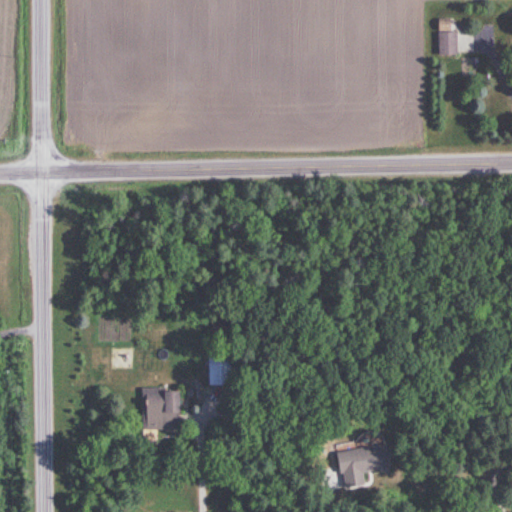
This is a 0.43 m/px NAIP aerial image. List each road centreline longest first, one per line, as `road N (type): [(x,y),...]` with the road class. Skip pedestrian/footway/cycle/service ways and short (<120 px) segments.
road 1 (tertiary): [(0,173),(511,163)]
road 2 (tertiary): [(44,511),(41,0)]
